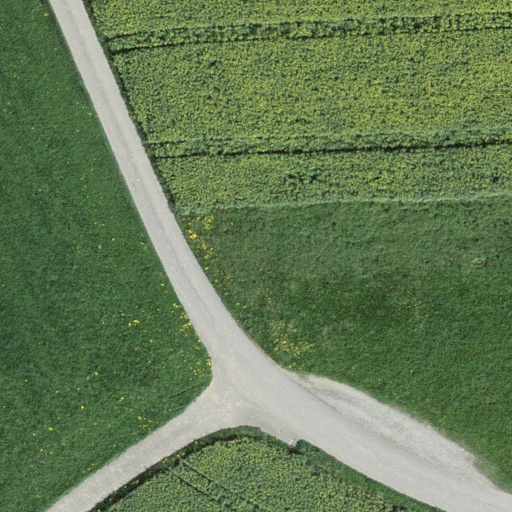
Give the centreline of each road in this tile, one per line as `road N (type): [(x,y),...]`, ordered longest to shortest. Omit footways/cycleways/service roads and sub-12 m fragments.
road 1 (residential): [(504,511),(423,485),(250,377),(191,289),(64,0)]
road 2 (track): [(69,511),(250,377)]
